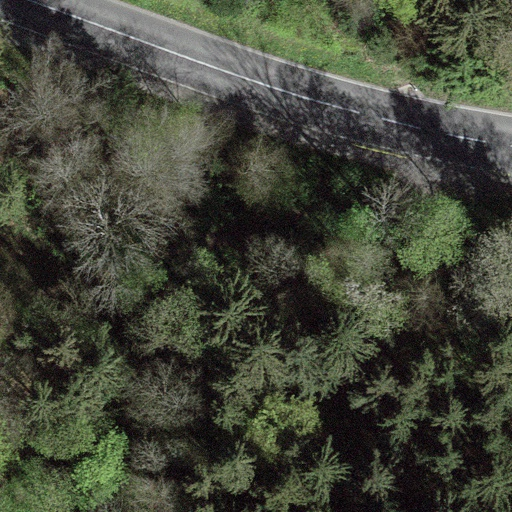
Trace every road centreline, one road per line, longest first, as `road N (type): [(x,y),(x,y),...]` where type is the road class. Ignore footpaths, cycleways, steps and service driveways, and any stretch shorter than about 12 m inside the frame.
road 1 (tertiary): [(511,154),(447,149),(9,0)]
road 2 (track): [(0,295),(447,149)]
